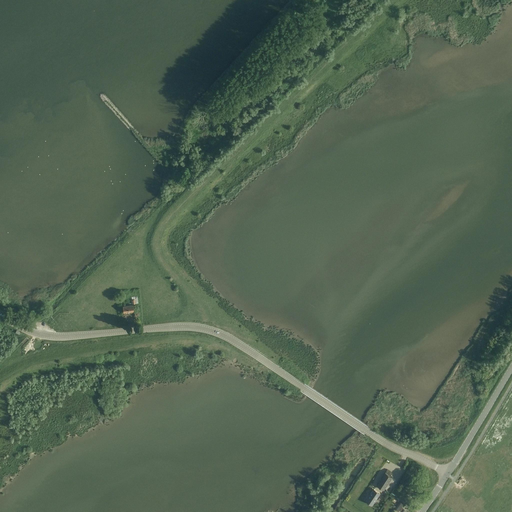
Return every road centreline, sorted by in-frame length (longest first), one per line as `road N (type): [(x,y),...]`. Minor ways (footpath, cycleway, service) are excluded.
road 1 (secondary): [(446,474),(387,445),(224,335),(174,327),(48,336),(0,317)]
road 2 (secondary): [(446,474),(511,368)]
